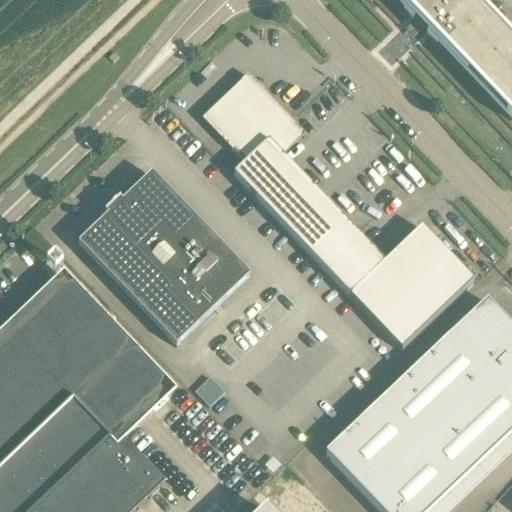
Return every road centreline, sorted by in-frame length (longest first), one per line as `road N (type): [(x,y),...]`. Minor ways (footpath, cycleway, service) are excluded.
road 1 (tertiary): [(0,218),(225,0)]
road 2 (unclassified): [(511,223),(306,0)]
